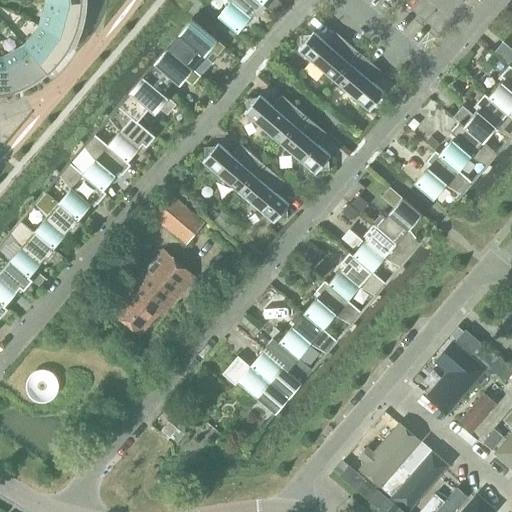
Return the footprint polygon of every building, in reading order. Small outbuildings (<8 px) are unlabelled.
[(262,3),(261,5),(255,0),(228,0),(230,2),(217,17),(237,33),(253,14),(257,17),(266,7),(262,3)] [(255,0),(261,5),(262,3),(266,7),(272,12),(281,3),(277,0),(255,0)] [(82,5),(82,4),(46,2),(39,25),(72,42),(75,35),(79,24),(81,15),(82,5)] [(186,65),(187,64),(201,76),(211,62),(207,58),(212,53),(217,57),(225,47),(192,18),(166,48),(186,65)] [(39,25),(25,45),(49,72),(56,66),(64,56),(70,46),(72,42),(39,25)] [(300,48),(298,50),(333,80),(358,51),(336,32),(326,43),(313,32),(311,34),(299,36),(300,48)] [(25,45),(4,57),(16,92),(22,90),(29,86),(38,81),(49,72),(25,45)] [(161,93),(162,92),(173,80),(179,85),(184,79),(192,86),(201,76),(187,64),(186,65),(166,48),(142,77),(161,93)] [(380,70),(358,51),(333,80),(369,111),(371,108),(383,107),(382,95),(384,93),(371,81),(380,70)] [(0,95),(5,95),(16,92),(4,57),(0,57),(0,95)] [(511,68),(511,69),(511,68),(511,67),(509,64),(500,75),(504,78),(488,96),(487,97),(507,114),(507,113),(511,107),(511,68)] [(142,77),(117,105),(137,122),(138,121),(148,109),(154,114),(160,108),(167,115),(176,104),(162,92),(161,93),(142,77)] [(453,117),(459,122),(459,123),(482,142),(483,142),(494,129),(510,138),(511,135),(511,116),(507,113),(507,114),(487,97),(488,96),(484,93),(475,104),(479,107),(473,114),(463,106),(453,117)] [(246,111),(244,113),(279,143),(304,114),(282,95),(272,106),(259,95),(257,97),(245,99),(246,111)] [(137,122),(117,105),(107,117),(119,132),(107,145),(107,146),(127,162),(143,144),(146,147),(155,136),(138,121),(137,122)] [(326,133),(304,114),(279,143),(315,174),(317,171),(329,170),(328,158),(330,156),(317,144),(326,133)] [(414,130),(419,123),(413,119),(408,125),(414,130)] [(454,136),(439,154),(458,171),(470,157),(486,166),(497,154),(483,142),(482,142),(459,123),(451,132),(454,136)] [(107,146),(107,145),(93,133),(83,146),(95,161),(83,174),(82,175),(102,191),(118,172),(122,175),(131,165),(127,162),(107,146)] [(431,136),(426,142),(434,150),(439,144),(431,136)] [(237,191),(262,162),(240,143),(231,154),(218,144),(216,146),(204,147),(204,159),(202,162),(237,191)] [(439,154),(435,151),(426,161),(430,164),(413,183),(433,200),(445,186),(461,195),(472,182),(458,171),(439,154)] [(82,175),(83,174),(69,162),(58,175),(70,189),(58,203),(78,220),(78,219),(94,201),(97,204),(106,194),(102,191),(82,175)] [(285,182),(281,179),(262,162),(237,191),(273,222),(275,220),(287,219),(287,207),(289,204),(276,193),(285,182)] [(289,171),(281,179),(285,182),(295,191),(302,183),(289,171)] [(45,218),(34,232),(33,232),(53,249),(53,248),(69,230),(73,233),(82,223),(78,219),(78,220),(58,203),(44,191),(34,203),(45,218)] [(171,195),(152,217),(185,244),(204,222),(171,195)] [(360,213),(368,204),(359,195),(351,204),(360,213)] [(381,214),(372,224),(409,256),(421,243),(409,228),(421,214),(402,197),(385,217),(381,214)] [(348,204),(341,212),(351,220),(358,212),(348,204)] [(232,238),(240,229),(242,226),(223,210),(213,222),(232,238)] [(33,232),(34,232),(20,220),(9,232),(21,247),(9,260),(9,261),(28,277),(29,277),(32,280),(39,285),(45,278),(35,269),(45,259),(48,262),(57,251),(53,248),(53,249),(33,232)] [(384,258),(400,267),(409,256),(372,224),(365,233),(368,236),(353,255),(351,256),(371,273),(372,271),(384,258)] [(0,302),(4,306),(20,287),(24,290),(32,280),(29,277),(28,277),(9,261),(9,260),(0,252),(0,302)] [(193,278),(162,252),(130,289),(133,292),(116,313),(140,334),(158,313),(161,315),(193,278)] [(351,256),(353,255),(349,252),(340,262),(344,265),(328,283),(327,285),(346,302),(348,300),(359,287),(375,296),(386,283),(372,271),(371,273),(351,256)] [(333,269),(320,258),(312,267),(325,278),(333,269)] [(322,330),(323,329),(334,316),(351,325),(362,312),(348,300),(346,302),(327,285),(328,283),(324,280),(316,291),(319,294),(304,312),(302,314),(322,330)] [(275,327),(269,334),(273,337),(278,342),(292,354),(292,353),(298,358),(310,344),(326,353),(337,341),(323,329),(322,330),(302,314),(304,312),(300,309),(291,320),(295,323),(284,335),(275,327)] [(481,343),(464,330),(456,340),(472,354),(481,343)] [(282,365),(255,397),(275,414),(312,370),(298,358),(292,353),(292,354),(278,342),(273,337),(265,346),(284,363),(282,366),(282,365)] [(426,396),(446,415),(487,372),(452,342),(434,361),(445,373),(426,396)] [(238,382),(255,397),(282,365),(263,350),(250,366),(238,356),(222,374),(235,385),(238,382)] [(511,370),(499,357),(497,359),(489,366),(504,381),(511,373),(511,370)] [(457,423),(470,433),(495,405),(482,394),(457,423)] [(511,412),(503,423),(511,428),(511,433),(493,455),(511,472),(511,412)] [(169,421),(161,430),(170,437),(178,429),(169,421)] [(367,449),(358,457),(364,464),(357,471),(380,489),(419,442),(398,423),(373,452),(367,449)] [(409,511),(450,467),(422,442),(382,492),(404,511),(409,511)] [(348,466),(339,476),(355,490),(364,480),(348,466)] [(455,511),(467,499),(457,490),(444,503),(435,496),(419,511),(455,511)] [(377,491),(368,501),(381,511),(386,511),(393,504),(377,491)] [(496,511),(497,511),(477,496),(462,511),(496,511)]
